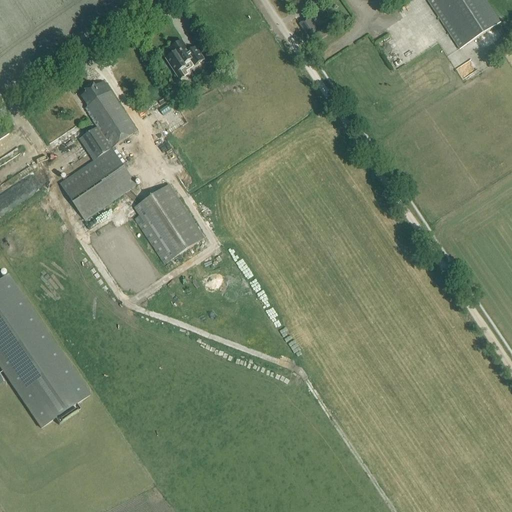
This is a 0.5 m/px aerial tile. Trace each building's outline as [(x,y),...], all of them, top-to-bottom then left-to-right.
[(427,0),(460,50),(476,39),(501,23),(486,0),(427,0)] [(316,29),(309,18),(299,24),(313,45),(333,32),(326,22),(316,29)] [(501,23),(476,39),(483,51),(508,34),(501,23)] [(204,60),(203,58),(196,48),(189,52),(182,42),(171,50),(174,55),(166,60),(176,74),(186,68),(184,65),(190,61),(194,67),(204,60)] [(105,154),(112,149),(137,133),(104,82),(96,88),(94,86),(85,92),(87,94),(81,97),(88,107),(85,109),(97,128),(90,133),(105,154)] [(105,154),(90,133),(79,140),(94,162),(60,185),(85,222),(137,187),(112,149),(105,154)] [(205,239),(170,186),(136,208),(142,217),(137,220),(166,265),(205,239)] [(9,276),(0,281),(0,367),(42,430),(91,397),(9,276)]
